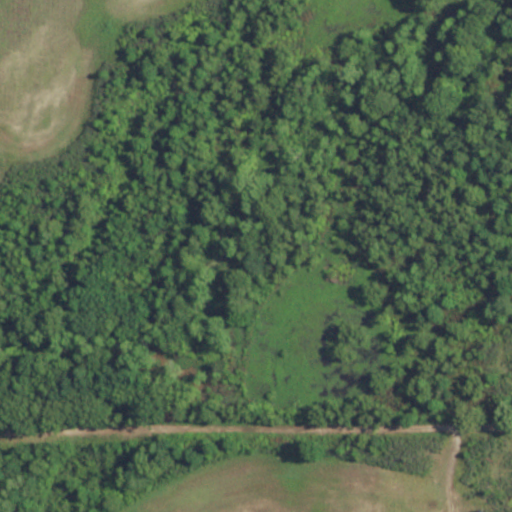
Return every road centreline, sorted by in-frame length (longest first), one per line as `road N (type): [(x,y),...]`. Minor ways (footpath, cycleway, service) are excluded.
road 1 (track): [(276,413),(0,406)]
road 2 (residential): [(276,413),(511,419)]
